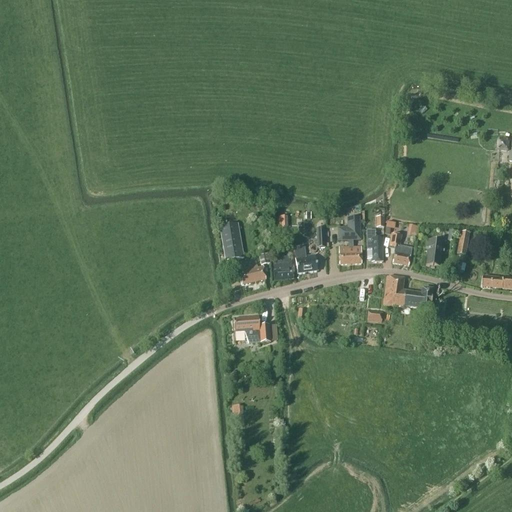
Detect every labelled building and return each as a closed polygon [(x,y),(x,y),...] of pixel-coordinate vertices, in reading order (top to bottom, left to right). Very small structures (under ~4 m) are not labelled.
[(288,229),(287,217),(277,217),(278,229),(288,229)] [(348,249),(340,249),(338,249),(339,266),(361,265),(361,248),(353,248),(352,241),(360,241),(359,218),(346,219),(347,228),(337,229),(337,242),(348,241),(348,249)] [(384,218),(376,218),(376,229),(384,229),(384,218)] [(389,236),(390,230),(394,231),(395,224),(386,223),(384,235),(389,236)] [(243,258),(237,224),(219,227),(225,261),(243,258)] [(418,237),(420,227),(412,225),(409,235),(418,237)] [(325,249),(325,229),(316,229),(316,249),(325,249)] [(374,232),(366,232),(366,250),(367,260),(372,260),(372,264),(382,263),(382,240),(374,240),(374,232)] [(470,235),(460,233),(458,233),(457,239),(459,240),(456,255),(465,257),(470,235)] [(442,243),(428,241),(425,267),(430,267),(430,269),(434,269),(434,268),(439,268),(442,243)] [(411,249),(399,247),(395,246),(394,249),(393,254),(394,254),(392,265),(408,267),(410,257),(411,249)] [(293,248),(295,259),(297,275),(317,272),(315,256),(306,257),(304,247),(293,248)] [(269,264),(267,254),(259,256),(261,266),(269,264)] [(287,264),(286,260),(273,261),(273,265),(274,282),(293,280),(291,263),(287,264)] [(257,269),(257,266),(242,270),(242,272),(238,273),(241,287),(266,281),(263,268),(257,269)] [(503,279),(483,277),(482,288),(511,291),(511,278),(504,278),(503,279)] [(403,279),(386,278),(384,300),(383,300),(383,307),(392,308),(392,307),(419,309),(419,315),(430,316),(432,291),(421,289),(421,294),(402,291),(403,279)] [(305,321),(306,310),(298,309),(297,321),(305,321)] [(382,314),(367,312),(366,322),(381,324),(382,314)] [(235,340),(247,339),(249,345),(269,343),(268,327),(259,328),(258,319),(233,321),(234,334),(235,334),(235,340)] [(243,419),(242,407),(231,408),(232,420),(243,419)]
